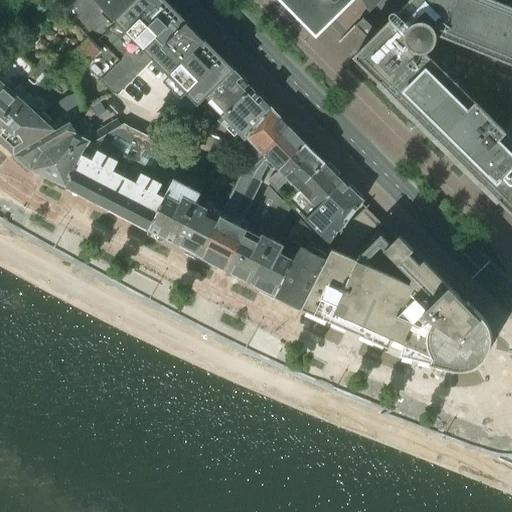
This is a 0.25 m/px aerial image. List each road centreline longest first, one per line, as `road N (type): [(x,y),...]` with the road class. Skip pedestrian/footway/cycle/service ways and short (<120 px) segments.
road 1 (residential): [(511,379),(495,412),(408,385),(312,344),(9,186)]
road 2 (residential): [(511,479),(170,332),(0,241)]
road 3 (primary): [(212,0),(511,298)]
